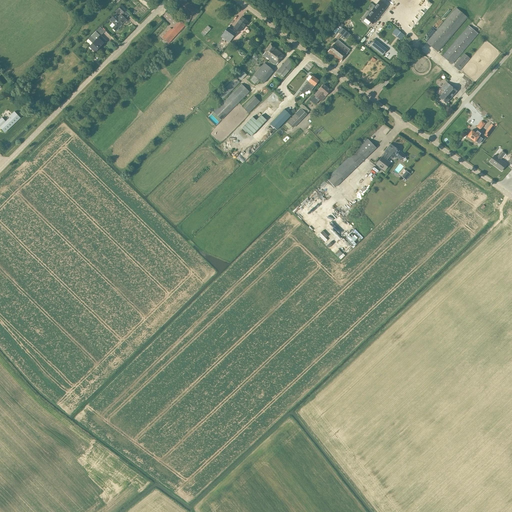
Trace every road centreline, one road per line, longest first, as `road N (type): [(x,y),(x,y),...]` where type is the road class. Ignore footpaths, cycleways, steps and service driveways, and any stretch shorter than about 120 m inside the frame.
road 1 (unclassified): [(432,141),(237,0)]
road 2 (tertiary): [(0,169),(166,0)]
road 3 (unclassified): [(432,141),(511,50)]
